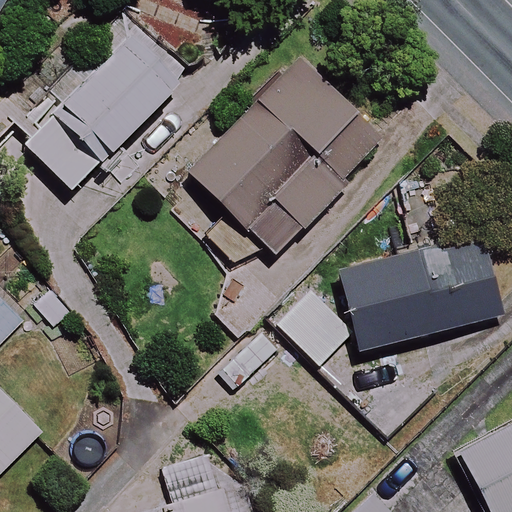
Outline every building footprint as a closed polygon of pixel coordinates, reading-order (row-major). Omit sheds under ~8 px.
[(41,111),(53,122),(22,155),(64,196),(96,163),(173,83),(119,30),(41,111)] [(380,144),(293,60),(181,174),(267,259),(380,144)] [(493,318),(472,238),(330,275),(351,355),(493,318)] [(0,343),(20,324),(0,304),(0,343)] [(0,471),(36,433),(0,398),(0,471)] [(511,511),(511,415),(447,449),(479,511),(511,511)] [(435,511),(440,507),(397,465),(351,511),(435,511)] [(223,511),(218,492),(146,511),(223,511)]
